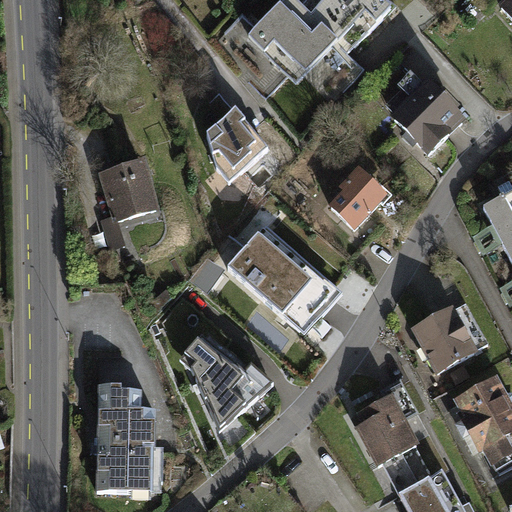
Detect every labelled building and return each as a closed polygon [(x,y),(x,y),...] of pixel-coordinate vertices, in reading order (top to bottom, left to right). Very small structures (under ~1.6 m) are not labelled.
[(283,0),(248,36),(296,83),(339,39),(349,49),(392,5),(386,0),(283,0)] [(423,66),(381,99),(419,147),(461,114),(423,66)] [(236,110),(208,133),(216,168),(229,182),(269,149),(236,110)] [(141,145),(97,158),(115,219),(159,206),(141,145)] [(367,158),(324,196),(354,230),(397,191),(367,158)] [(511,189),(480,207),(511,267),(511,189)] [(264,221),(224,270),(305,337),(341,295),(335,290),(340,284),(264,221)] [(214,267),(198,288),(210,297),(226,276),(214,267)] [(461,316),(411,341),(435,389),(485,363),(461,316)] [(199,337),(179,359),(191,369),(220,434),(274,385),(252,364),(242,374),(199,337)] [(155,383),(92,386),(98,496),(161,492),(155,383)] [(511,418),(497,388),(450,412),(488,487),(511,474),(511,451),(509,446),(511,444),(511,418)] [(352,443),(372,482),(420,457),(406,431),(419,424),(400,389),(380,400),(386,411),(356,426),(362,437),(352,443)] [(444,473),(403,495),(412,511),(474,511),(470,505),(464,509),(444,473)]
